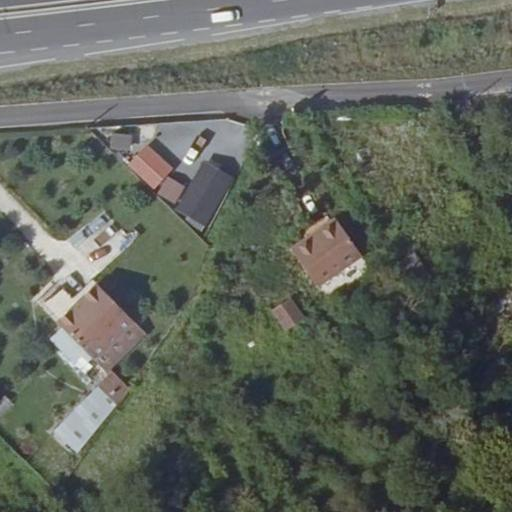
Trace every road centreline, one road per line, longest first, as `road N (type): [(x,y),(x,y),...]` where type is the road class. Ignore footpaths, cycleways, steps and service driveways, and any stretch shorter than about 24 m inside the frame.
road 1 (residential): [(0,117),(511,79)]
road 2 (trunk): [(0,36),(287,0)]
